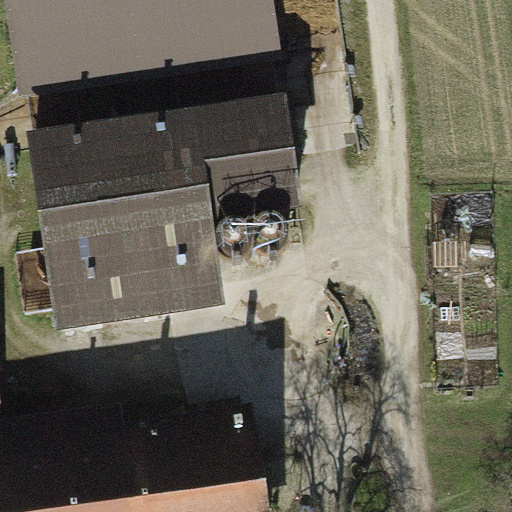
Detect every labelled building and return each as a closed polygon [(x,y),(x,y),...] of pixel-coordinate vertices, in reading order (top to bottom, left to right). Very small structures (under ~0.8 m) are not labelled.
[(269,0),(4,0),(19,100),(278,64),(269,0)] [(287,96),(33,127),(57,324),(222,304),(213,222),(302,212),(287,96)] [(282,232),(278,229),(274,227),(269,227),(264,229),(261,231),(258,235),(257,240),(257,245),(259,249),(262,253),(267,255),(271,256),(276,255),(280,253),(283,249),(285,245),(285,240),(284,236),(282,232)] [(248,236),(244,233),(240,231),(235,231),(231,233),(227,236),(224,240),(223,244),(223,249),(225,253),(228,257),(233,259),(237,260),(242,259),(246,257),(249,253),(251,249),(252,244),(251,240),(248,236)] [(0,511),(267,511),(255,418),(128,435),(125,410),(2,426),(0,426),(0,511)]
